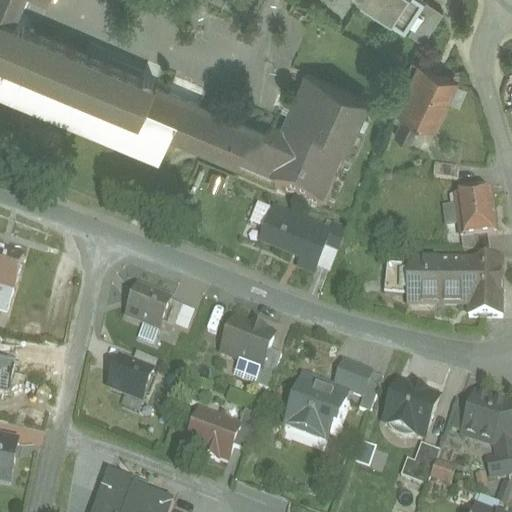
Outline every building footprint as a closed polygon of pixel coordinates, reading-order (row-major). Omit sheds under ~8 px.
[(0,0),(0,96),(160,167),(171,141),(326,210),(373,104),(304,74),(276,138),(158,87),(160,84),(20,22),(29,0),(0,0)] [(362,0),(380,12),(378,15),(392,24),(423,45),(444,14),(425,2),(426,0),(362,0)] [(382,39),(392,24),(378,15),(375,13),(365,28),(382,39)] [(458,84),(423,68),(400,116),(403,117),(423,127),(435,133),(458,84)] [(423,127),(403,117),(393,138),(413,148),(423,127)] [(461,170),(435,166),(434,179),(459,182),(461,170)] [(225,180),(212,175),(206,191),(219,196),(225,180)] [(494,192),(456,195),(460,241),(462,241),(490,238),(498,238),(494,192)] [(267,231),(275,212),(258,205),(250,225),(267,231)] [(329,229),(277,208),(275,212),(267,231),(260,249),(299,264),(297,267),(316,275),(331,238),(343,243),(349,229),(332,222),(329,229)] [(490,238),(462,241),(462,251),(492,254),(490,238)] [(26,247),(0,239),(0,281),(14,285),(26,247)] [(508,260),(410,260),(410,269),(410,291),(410,307),(432,307),(471,306),(471,316),(508,316),(508,260)] [(399,291),(399,270),(405,270),(405,262),(389,263),(386,292),(399,292),(399,291)] [(399,291),(410,291),(410,269),(405,270),(399,270),(399,291)] [(0,306),(7,308),(14,285),(0,281),(0,306)] [(172,294),(136,281),(124,313),(143,320),(138,333),(155,339),(161,326),(171,297),(172,294)] [(171,297),(161,326),(172,329),(175,323),(187,326),(195,307),(171,297)] [(233,317),(220,350),(238,357),(263,366),(275,333),(267,330),(269,326),(252,320),(250,324),(233,317)] [(156,364),(122,351),(109,383),(124,389),(143,396),(156,364)] [(0,381),(5,383),(10,355),(0,353),(0,381)] [(263,366),(238,357),(232,374),(256,383),(263,366)] [(336,383),(352,388),(365,393),(368,394),(375,373),(376,371),(344,360),(336,383)] [(303,371),(285,422),(334,439),(352,388),(336,383),(303,371)] [(384,376),(375,373),(368,394),(365,393),(360,406),(372,411),(384,376)] [(413,385),(400,380),(383,420),(430,439),(446,399),(432,393),(434,388),(414,381),(413,385)] [(139,407),(143,396),(124,389),(120,400),(139,407)] [(479,436),(481,431),(486,433),(484,438),(493,440),(496,455),(485,457),(489,475),(511,470),(511,435),(510,422),(511,421),(511,402),(507,403),(507,402),(497,399),(496,403),(491,401),(492,398),(481,394),(480,398),(475,396),(465,426),(470,428),(468,432),(479,436)] [(239,418),(201,403),(187,439),(229,456),(235,440),(243,419),(239,418)] [(243,419),(235,440),(245,446),(259,413),(245,408),(239,418),(243,419)] [(0,478),(11,480),(20,435),(0,430),(0,478)] [(376,444),(364,439),(357,458),(369,463),(376,444)] [(441,450),(423,442),(415,460),(408,458),(402,474),(427,484),(430,477),(437,460),(441,450)] [(458,468),(437,460),(430,477),(451,485),(458,468)] [(136,476),(109,465),(90,511),(167,511),(175,495),(134,479),(136,476)] [(511,501),(511,482),(504,479),(496,497),(511,503),(511,501)]
